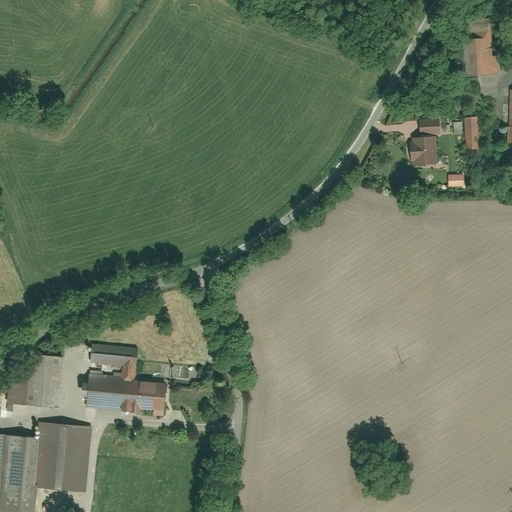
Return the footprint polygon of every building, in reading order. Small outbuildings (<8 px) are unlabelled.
[(461,41),(461,77),(502,77),(502,58),(495,58),(495,51),(490,51),(490,40),(461,41)] [(445,119),(422,119),(422,134),(445,134),(445,119)] [(464,120),(465,151),(486,150),(485,119),(464,120)] [(414,140),(415,167),(437,166),(437,139),(414,140)] [(450,177),(451,188),(465,186),(464,175),(450,177)] [(135,380),(136,372),(140,372),(142,349),(94,345),(92,368),(123,371),(123,379),(92,377),(89,409),(164,415),(166,383),(135,380)] [(28,405),(60,407),(64,358),(33,355),(28,405)] [(43,423),(40,490),(89,492),(92,426),(43,423)] [(3,437),(1,502),(37,503),(39,439),(3,437)]
